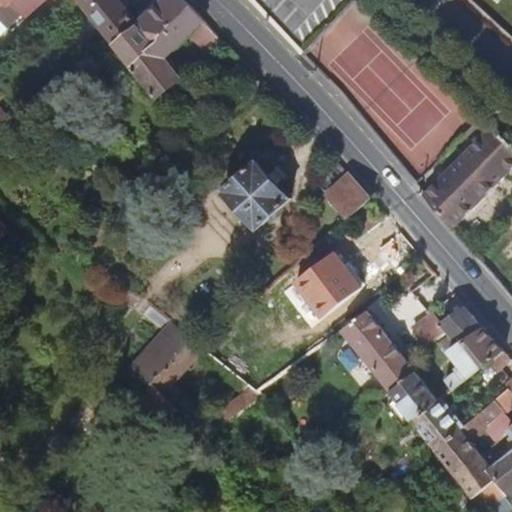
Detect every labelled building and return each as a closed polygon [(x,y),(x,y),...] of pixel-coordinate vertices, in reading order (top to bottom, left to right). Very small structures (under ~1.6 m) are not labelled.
[(0,33),(21,16),(24,20),(33,12),(23,0),(17,0),(9,8),(0,16),(0,33)] [(0,0),(9,8),(17,0),(0,0)] [(139,26),(119,0),(77,0),(117,49),(139,26)] [(220,35),(199,13),(183,0),(163,0),(139,26),(117,49),(161,104),(181,87),(164,66),(192,36),(211,55),(225,41),(220,35)] [(455,231),(511,171),(511,143),(492,126),(426,197),(455,231)] [(292,202),(260,164),(225,194),(258,232),(292,202)] [(375,203),(349,175),(327,195),(351,224),(375,203)] [(0,239),(9,230),(0,221),(0,239)] [(481,326),(462,305),(440,322),(442,324),(425,337),(430,344),(447,331),(457,345),(481,326)] [(442,324),(440,322),(430,308),(413,321),(425,337),(442,324)] [(361,353),(387,332),(370,311),(345,331),(361,353)] [(150,384),(190,340),(172,325),(133,369),(150,384)] [(488,361),(502,349),(489,334),(481,326),(457,345),(450,350),(463,367),(447,380),(453,388),(487,360),(488,361)] [(418,374),(409,360),(387,332),(361,353),(393,393),(418,374)] [(175,406),(184,396),(172,386),(203,351),(190,340),(150,384),(152,386),(136,403),(165,428),(180,411),(175,406)] [(511,360),(502,349),(488,361),(502,379),(511,370),(511,360)] [(439,400),(418,374),(393,393),(414,420),(439,400)] [(458,477),(481,455),(471,441),(486,428),(497,440),(511,425),(511,421),(504,413),(511,407),(511,392),(509,388),(461,429),(436,450),(458,477)] [(220,427),(258,397),(249,389),(213,417),(220,427)] [(461,429),(439,400),(414,420),(436,450),(461,429)] [(484,511),(510,493),(493,470),(481,455),(458,477),(484,511)] [(510,493),(511,491),(511,455),(493,470),(510,493)]
